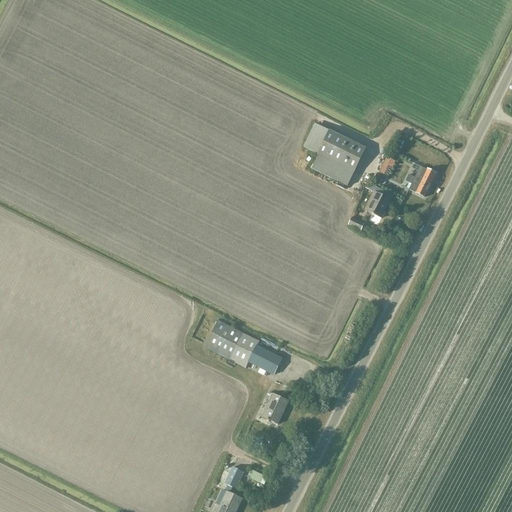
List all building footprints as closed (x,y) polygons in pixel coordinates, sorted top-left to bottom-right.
[(347,187),(366,149),(329,130),(328,131),(314,124),(303,147),(318,155),(311,169),(347,187)] [(386,157),(379,173),(388,177),(395,162),(386,157)] [(424,198),(436,174),(427,169),(426,170),(419,167),(414,178),(408,175),(405,182),(411,185),(408,190),(415,194),(424,198)] [(375,193),(365,211),(381,219),(390,201),(375,193)] [(361,232),(364,224),(351,218),(348,226),(361,232)] [(274,376),(282,359),(257,346),(259,342),(218,321),(204,348),(245,369),(248,363),(274,376)] [(269,401),(262,418),(278,425),(289,402),(273,394),(272,395),(268,393),(266,399),(269,401)] [(232,468),(224,484),(233,488),(235,490),(243,473),(232,468)] [(219,506),(216,511),(236,511),(243,500),(224,490),(217,505),(219,506)]
